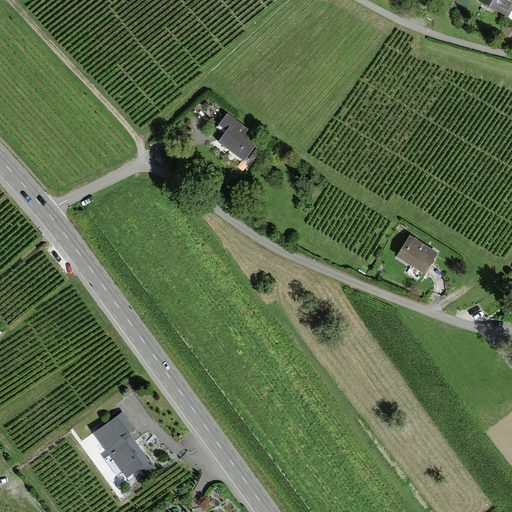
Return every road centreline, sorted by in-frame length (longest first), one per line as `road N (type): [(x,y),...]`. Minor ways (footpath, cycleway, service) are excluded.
road 1 (residential): [(46,212),(134,167),(164,171),(307,265),(407,304),(511,329)]
road 2 (secondary): [(267,511),(46,212)]
road 3 (track): [(9,0),(140,142),(142,168)]
road 4 (residential): [(361,0),(460,43),(511,54)]
